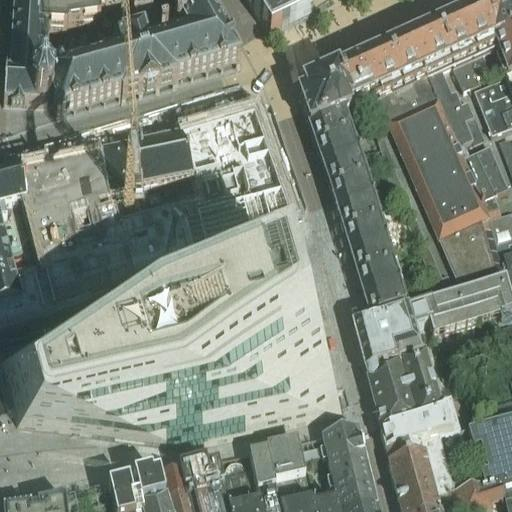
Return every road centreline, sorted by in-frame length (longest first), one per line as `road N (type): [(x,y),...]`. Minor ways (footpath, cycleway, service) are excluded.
road 1 (residential): [(0,159),(258,76)]
road 2 (residential): [(258,76),(431,0)]
road 3 (residential): [(258,76),(317,250)]
